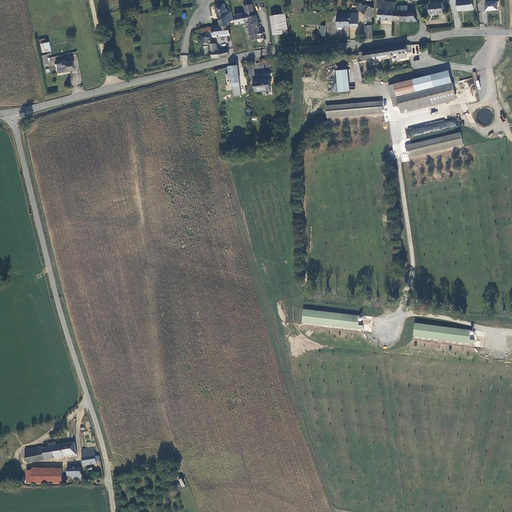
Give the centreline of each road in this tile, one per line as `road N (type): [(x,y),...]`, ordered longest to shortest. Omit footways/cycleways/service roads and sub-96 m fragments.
road 1 (tertiary): [(11,113),(241,56),(511,33)]
road 2 (unclassified): [(113,511),(101,440),(11,113)]
